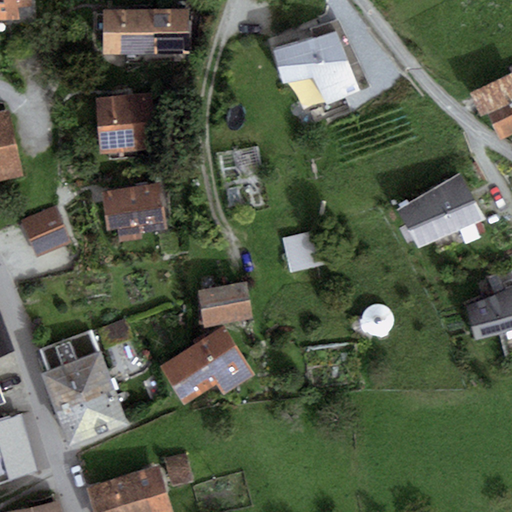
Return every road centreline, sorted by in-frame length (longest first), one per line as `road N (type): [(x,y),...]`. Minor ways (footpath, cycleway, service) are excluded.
road 1 (residential): [(73,511),(0,295)]
road 2 (unclassified): [(511,154),(435,94),(357,0)]
